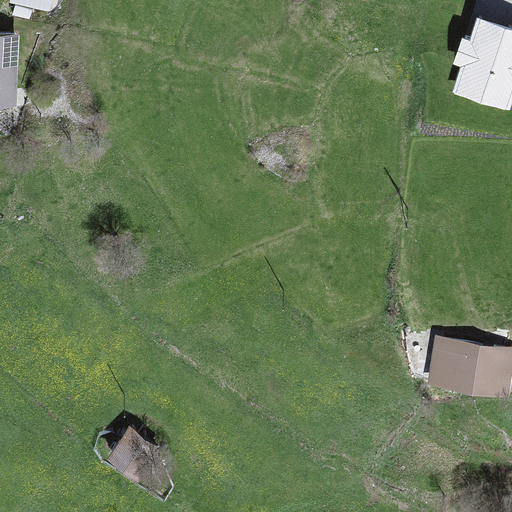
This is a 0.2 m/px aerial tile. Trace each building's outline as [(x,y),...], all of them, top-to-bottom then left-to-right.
[(16,0),(49,10),(52,0),(16,0)] [(511,80),(511,26),(477,15),(453,89),(504,105),(511,80)] [(23,38),(0,37),(0,104),(22,105),(23,38)] [(511,347),(446,338),(439,381),(510,392),(511,380),(511,347)] [(135,423),(114,451),(146,476),(167,448),(135,423)]
